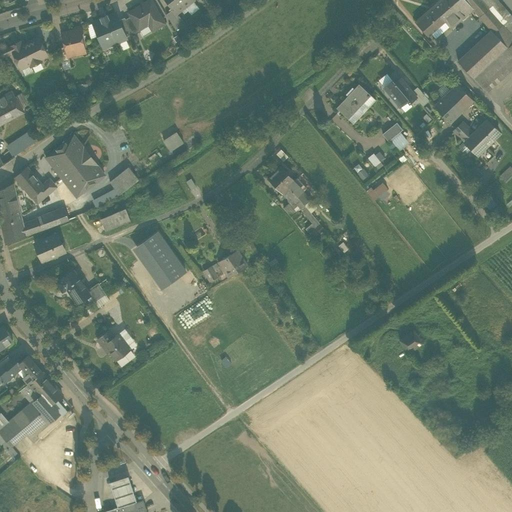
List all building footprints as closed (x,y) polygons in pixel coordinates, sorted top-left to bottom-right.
[(149,21),(154,29),(165,23),(150,0),(149,0),(129,12),(131,16),(138,28),(139,27),(149,21)] [(166,0),(173,8),(177,13),(193,0),(166,0)] [(440,0),(415,22),(427,35),(444,21),(450,29),(461,20),(445,0),(440,0)] [(493,33),(503,24),(481,0),(445,0),(461,20),(473,9),(493,33)] [(511,16),(497,0),(481,0),(503,24),(507,29),(511,25),(511,16)] [(166,14),(176,30),(185,23),(177,13),(173,8),(172,9),(173,9),(166,14)] [(103,41),(110,44),(111,43),(116,41),(117,43),(127,39),(126,37),(125,37),(118,20),(119,20),(116,13),(93,23),(98,36),(101,34),(103,40),(103,41)] [(131,16),(125,19),(131,34),(132,36),(141,31),(139,27),(138,28),(131,16)] [(126,37),(131,34),(125,19),(125,17),(119,20),(118,20),(125,37),(126,37)] [(508,48),(511,44),(511,34),(507,29),(503,24),(493,33),(508,48)] [(65,46),(67,55),(68,55),(77,52),(76,49),(84,46),(81,35),(83,32),(82,28),(79,26),(75,27),(73,30),(62,33),(65,46)] [(474,79),(508,48),(493,33),(460,64),(474,79)] [(17,67),(21,68),(30,64),(31,66),(41,61),(40,59),(47,55),(38,37),(22,45),(20,42),(2,50),(5,57),(14,52),(17,58),(16,58),(15,63),(17,67)] [(511,69),(511,44),(508,48),(474,79),(487,93),(511,69)] [(58,48),(62,62),(69,60),(68,55),(67,55),(65,46),(58,48)] [(392,80),(384,87),(400,106),(407,100),(409,103),(416,97),(412,92),(401,78),(395,83),(392,80)] [(336,107),(348,119),(371,95),(359,83),(336,107)] [(447,93),(464,111),(474,101),(458,83),(447,93)] [(429,101),(418,87),(412,92),(416,97),(423,106),(429,101)] [(0,97),(0,104),(15,96),(12,91),(0,97)] [(434,105),(451,123),(464,111),(447,93),(434,105)] [(377,100),(371,95),(348,119),(354,124),(377,100)] [(0,124),(23,111),(15,96),(0,104),(0,124)] [(465,142),(478,155),(500,133),(487,120),(474,133),(465,142)] [(454,131),(465,142),(474,133),(463,122),(454,131)] [(388,141),(390,140),(400,132),(403,130),(397,123),(383,134),(388,141)] [(31,130),(6,146),(13,156),(37,140),(31,130)] [(184,143),(176,132),(163,140),(165,144),(170,152),(184,143)] [(408,142),(400,132),(390,140),(398,150),(408,142)] [(46,156),(56,169),(83,147),(73,135),(46,156)] [(275,151),(284,162),(289,158),(280,146),(275,151)] [(75,191),(78,194),(104,174),(83,147),(56,169),(72,190),(75,191)] [(488,160),(494,155),(487,148),(482,153),(488,160)] [(367,159),(375,169),(381,164),(373,154),(367,159)] [(359,163),(354,167),(363,179),(368,175),(359,163)] [(274,173),(288,187),(293,183),(295,181),(280,166),(274,173)] [(110,182),(119,194),(138,179),(129,167),(110,182)] [(500,177),(505,182),(511,174),(511,168),(511,167),(500,177)] [(34,199),(37,200),(55,186),(50,179),(42,186),(27,168),(16,177),(34,199)] [(282,193),(284,192),(288,187),(274,173),(268,179),(282,193)] [(298,178),(295,181),(293,183),(303,193),(308,188),(298,178)] [(368,192),(374,199),(388,188),(382,181),(368,192)] [(303,193),(293,183),(288,187),(300,200),(304,205),(310,200),(303,193)] [(0,190),(0,214),(6,243),(24,235),(23,225),(13,184),(0,190)] [(300,200),(288,187),(284,192),(297,205),(300,208),(304,205),(300,200)] [(282,193),(289,204),(293,208),(297,205),(284,192),(282,193)] [(311,199),(310,200),(304,205),(311,213),(318,207),(311,199)] [(288,212),(293,208),(289,204),(284,208),(288,212)] [(64,208),(56,211),(60,222),(68,219),(64,208)] [(101,219),(106,231),(131,220),(126,208),(101,219)] [(23,225),(24,235),(60,222),(56,211),(37,217),(38,220),(23,225)] [(138,246),(166,285),(186,271),(158,232),(138,246)] [(35,243),(43,261),(66,250),(59,233),(35,243)] [(235,241),(238,245),(248,238),(246,234),(235,241)] [(161,288),(166,285),(138,246),(133,249),(161,288)] [(219,263),(229,278),(236,273),(248,266),(239,251),(219,263)] [(201,272),(209,284),(216,279),(209,267),(201,272)] [(72,296),(77,303),(90,296),(90,295),(87,290),(74,269),(61,278),(57,281),(63,291),(68,287),(73,295),(72,296)] [(90,296),(94,302),(105,294),(98,283),(87,290),(90,295),(90,296)] [(0,349),(13,341),(3,326),(0,327),(0,349)] [(116,359),(130,349),(130,348),(118,333),(114,336),(109,330),(97,339),(102,346),(104,345),(116,359)] [(400,340),(409,353),(424,343),(414,330),(400,340)] [(133,353),(130,349),(116,359),(119,364),(122,364),(133,356),(133,353)] [(0,360),(0,370),(12,360),(8,355),(0,360)] [(28,355),(19,363),(22,367),(28,374),(23,378),(29,384),(42,372),(28,355)] [(0,377),(4,382),(22,367),(19,363),(14,358),(12,360),(0,370),(0,377)] [(28,385),(39,397),(48,406),(50,404),(56,399),(62,394),(42,372),(29,384),(28,384),(28,385)] [(21,390),(32,403),(39,397),(28,385),(21,390)] [(53,406),(50,404),(48,406),(39,397),(32,403),(14,418),(25,432),(33,441),(37,437),(34,433),(49,421),(50,421),(59,413),(53,406)] [(0,413),(0,430),(9,423),(0,413)] [(14,418),(9,423),(0,430),(0,432),(10,444),(25,432),(14,418)] [(110,482),(118,507),(136,501),(128,476),(110,482)] [(105,511),(145,511),(142,501),(135,504),(134,502),(132,495),(116,500),(119,507),(118,507),(105,511)]
